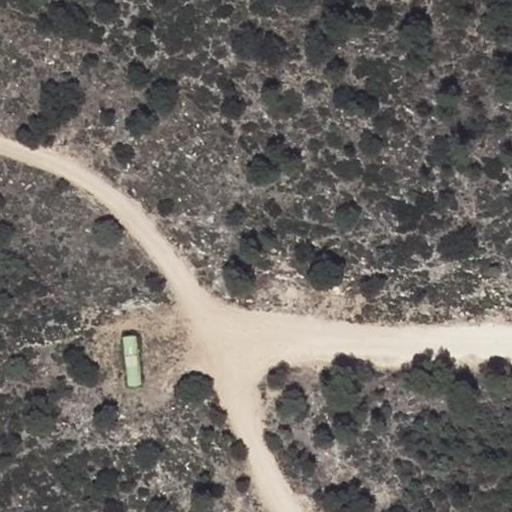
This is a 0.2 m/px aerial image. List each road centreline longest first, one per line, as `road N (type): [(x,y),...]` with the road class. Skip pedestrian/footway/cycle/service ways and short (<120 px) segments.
road 1 (track): [(284,511),(232,337),(115,199),(22,145),(0,141)]
road 2 (track): [(232,337),(511,347)]
